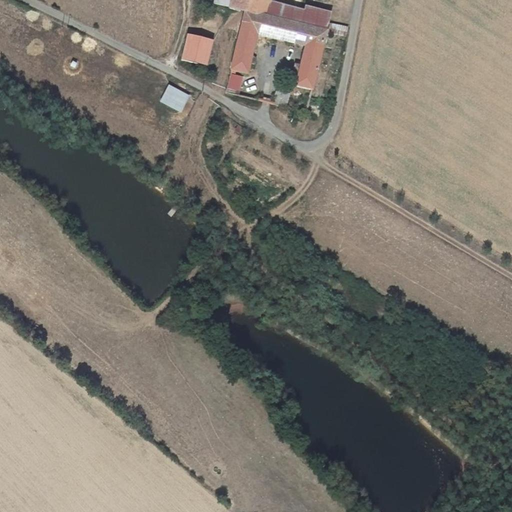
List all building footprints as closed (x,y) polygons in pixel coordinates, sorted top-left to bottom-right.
[(233,12),(235,0),(218,0),(217,8),(233,12)] [(249,16),(269,20),(273,2),(274,0),(235,0),(233,12),(234,12),(249,16)] [(329,35),(331,25),(329,25),(332,13),(306,7),(305,11),(273,2),(269,20),(329,35)] [(318,92),(329,35),(269,20),(249,16),(235,74),(250,77),(252,67),(257,68),(258,62),(253,61),(259,35),(311,47),(306,70),(302,89),(318,92)] [(329,35),(346,38),(347,28),(331,25),(329,35)] [(212,41),(188,35),(183,59),(206,64),(212,41)] [(302,89),(306,70),(300,68),(296,87),(302,89)] [(245,83),(234,81),(229,100),(239,105),(245,83)] [(179,113),(187,95),(169,87),(161,105),(179,113)]
